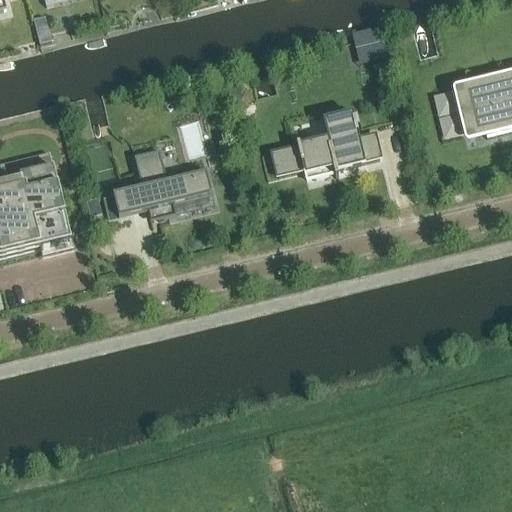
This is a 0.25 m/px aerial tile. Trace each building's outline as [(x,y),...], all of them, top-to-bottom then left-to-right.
[(381,31),(357,37),(365,67),(388,62),(381,31)] [(38,37),(40,47),(40,48),(51,45),(49,35),(38,37)] [(511,79),(458,93),(469,139),(485,135),(486,142),(511,135),(511,79)] [(352,119),(323,126),(328,144),(299,151),(299,149),(297,150),(297,151),(271,157),(278,182),(303,176),(332,169),(334,179),(335,181),(338,181),(336,174),(380,163),(374,139),(358,143),(352,119)] [(142,193),(102,203),(108,227),(148,217),(150,227),(176,221),(173,211),(212,202),(206,178),(168,187),(160,155),(134,162),(142,193)] [(0,264),(71,247),(49,158),(0,169),(0,264)]
